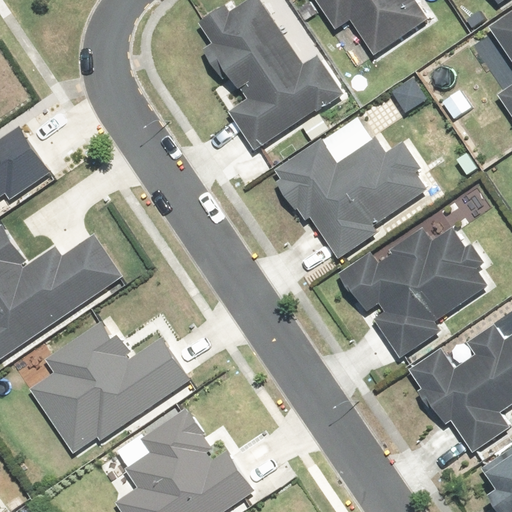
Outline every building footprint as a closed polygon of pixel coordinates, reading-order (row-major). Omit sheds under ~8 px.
[(267,153),(327,110),(331,115),(357,96),(330,57),(326,60),(317,66),(269,0),(263,0),(243,14),(237,6),(210,26),(224,45),(212,54),(227,73),(237,67),(259,98),(238,113),(267,153)] [(326,0),(348,31),(361,22),(386,60),(442,22),(427,0),(326,0)] [(511,18),(501,26),(511,43),(511,92),(510,94),(511,97),(511,18)] [(0,206),(18,195),(23,202),(63,177),(32,127),(3,145),(0,140),(0,206)] [(285,171),(350,261),(389,233),(385,227),(436,191),(424,174),(432,168),(415,144),(398,155),(386,138),(348,165),(329,139),(285,171)] [(0,231),(0,357),(6,366),(131,279),(102,237),(71,259),(64,250),(39,268),(9,225),(0,231)] [(495,265),(483,246),(476,250),(462,229),(443,242),(434,230),(387,262),(380,253),(350,273),(410,361),(449,334),(444,325),(498,287),(487,271),(495,265)] [(199,381),(172,338),(140,358),(118,323),(34,375),(83,454),(199,381)] [(466,367),(453,348),(421,370),(458,423),(464,419),(487,452),(511,435),(511,334),(506,325),(478,344),(485,354),(466,367)] [(231,511),(263,491),(238,452),(221,464),(214,453),(221,449),(196,409),(146,442),(156,457),(135,470),(148,489),(130,501),(137,511),(231,511)] [(511,456),(499,465),(492,470),(509,496),(505,499),(511,508),(511,456)]
